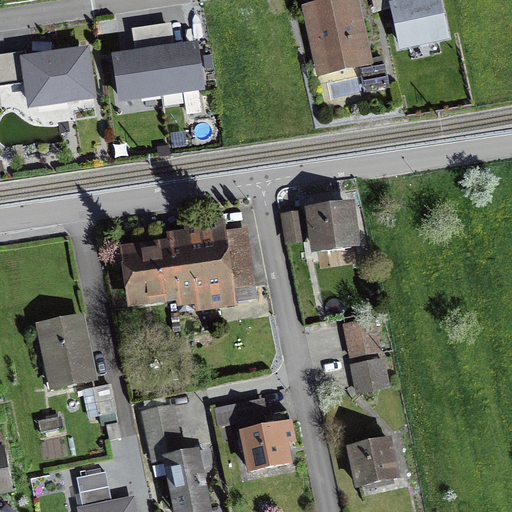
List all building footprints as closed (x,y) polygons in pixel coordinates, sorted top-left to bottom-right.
[(355,0),(350,0),(309,8),(321,71),(361,63),(366,92),(387,88),(381,57),(367,60),(355,0)] [(447,39),(437,0),(418,0),(392,6),(402,49),(447,39)] [(196,49),(157,55),(161,91),(201,87),(196,49)] [(91,96),(85,53),(27,62),(25,53),(0,56),(0,86),(29,83),(32,105),(91,96)] [(120,97),(161,91),(157,55),(115,60),(120,97)] [(346,208),(314,212),(318,248),(351,244),(346,208)] [(300,214),(284,216),(288,243),(304,240),(300,214)] [(180,243),(125,251),(133,300),(193,291),(195,308),(230,303),(219,226),(179,232),(180,243)] [(81,318),(40,325),(50,385),(91,379),(81,318)] [(374,320),(344,326),(350,356),(381,350),(374,320)] [(382,360),(353,366),(358,394),(388,388),(382,360)] [(110,387),(85,392),(89,416),(114,412),(110,387)] [(262,402),(220,411),(223,423),(235,421),(247,472),(288,463),(284,447),(294,444),(286,412),(265,417),(262,402)] [(172,408),(142,415),(152,462),(166,459),(177,511),(202,511),(212,510),(199,450),(182,454),(172,408)] [(116,419),(100,422),(103,442),(120,439),(116,419)] [(390,440),(352,448),(360,488),(398,480),(390,440)] [(0,441),(0,491),(12,489),(0,441)] [(106,472),(76,478),(82,508),(112,502),(106,472)] [(132,511),(130,503),(87,511),(132,511)]
